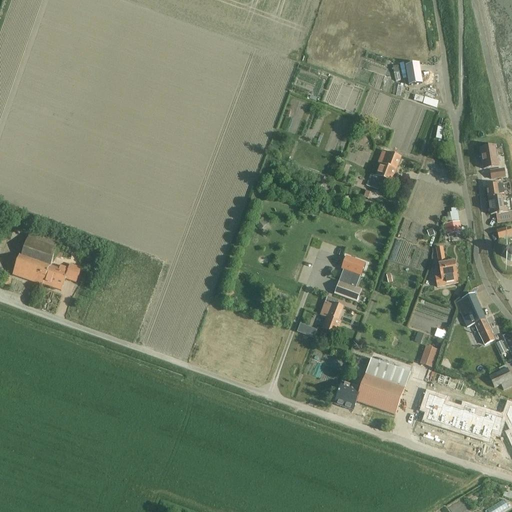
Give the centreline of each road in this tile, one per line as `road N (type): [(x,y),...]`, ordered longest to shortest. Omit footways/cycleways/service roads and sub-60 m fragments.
road 1 (residential): [(511,479),(0,299)]
road 2 (residential): [(511,319),(479,267),(433,0)]
road 3 (residential): [(511,302),(491,262),(473,146)]
road 4 (unknown): [(267,394),(310,268)]
